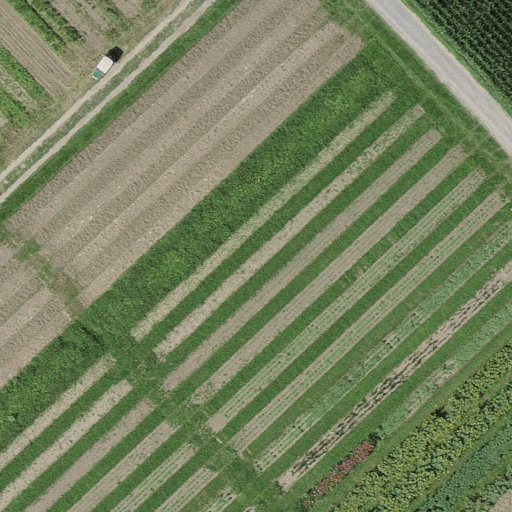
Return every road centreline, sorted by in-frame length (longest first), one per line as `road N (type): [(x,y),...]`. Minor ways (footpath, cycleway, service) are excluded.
road 1 (track): [(0,192),(198,0)]
road 2 (track): [(380,0),(511,136)]
